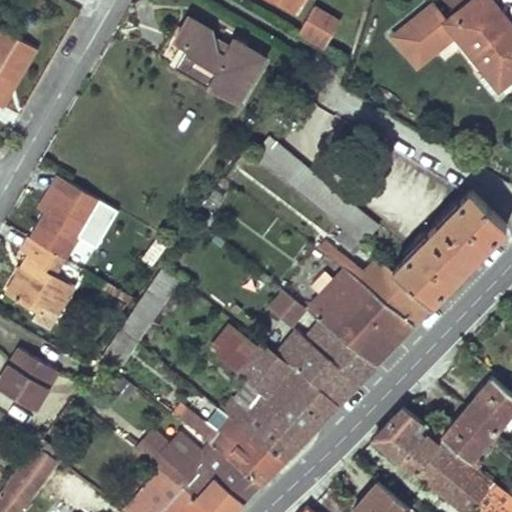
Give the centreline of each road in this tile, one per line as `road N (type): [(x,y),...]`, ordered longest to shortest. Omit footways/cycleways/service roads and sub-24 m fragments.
road 1 (tertiary): [(511,262),(267,511)]
road 2 (residential): [(0,179),(115,0)]
